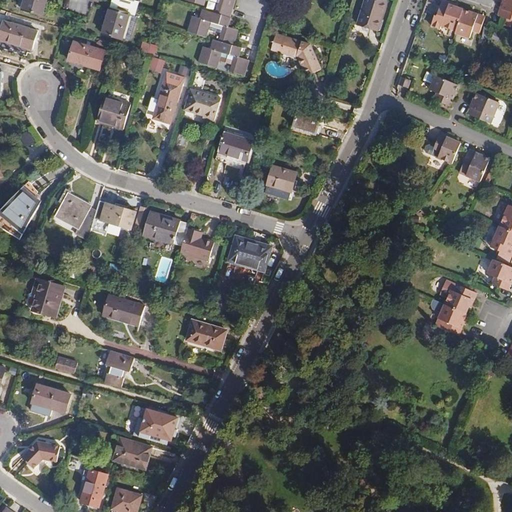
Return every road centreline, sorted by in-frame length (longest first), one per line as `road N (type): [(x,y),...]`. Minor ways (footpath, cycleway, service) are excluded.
road 1 (residential): [(44,87),(41,122),(81,165),(307,237)]
road 2 (tertiary): [(307,237),(168,511)]
road 3 (tertiary): [(378,94),(307,237)]
road 4 (residential): [(378,94),(511,153)]
